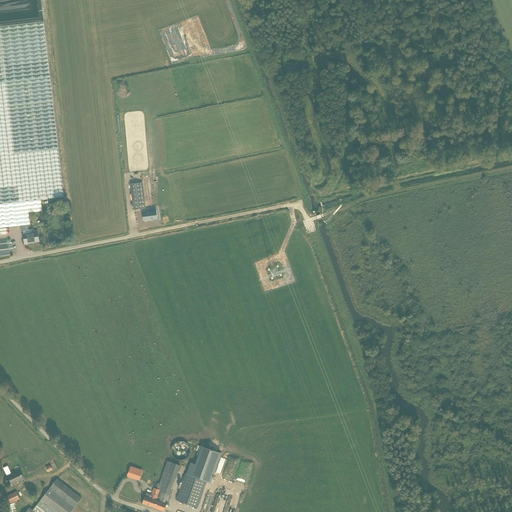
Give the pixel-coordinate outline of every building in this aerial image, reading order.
[(43,22),(0,26),(0,228),(21,226),(28,225),(30,225),(29,213),(42,211),(41,199),(63,197),(43,22)] [(142,183),(131,184),(131,189),(134,206),(145,204),(144,202),(143,187),(142,183)] [(156,211),(142,213),(143,221),(157,219),(156,211)] [(28,225),(21,226),(21,231),(22,231),(23,235),(25,244),(25,243),(35,242),(39,242),(37,231),(33,232),(32,230),(28,230),(28,225)] [(171,450),(171,452),(172,455),(173,457),(175,459),(178,460),(180,460),(183,460),(185,459),(187,458),(188,456),(190,451),(190,449),(189,447),(186,443),(184,442),(182,441),(179,441),(177,442),(175,443),(173,445),(172,447),(171,450)] [(191,463),(187,475),(198,479),(205,481),(206,479),(211,480),(221,453),(211,449),(202,446),(196,465),(191,463)] [(167,461),(164,470),(177,474),(180,466),(167,461)] [(130,466),(127,476),(136,479),(139,469),(130,466)] [(12,484),(24,479),(20,470),(7,475),(12,484)] [(171,491),(177,474),(164,470),(159,485),(158,487),(162,489),(157,500),(156,500),(160,490),(153,488),(151,495),(152,496),(151,498),(150,497),(150,498),(145,496),(144,498),(142,503),(164,511),(165,506),(166,504),(168,504),(173,492),(171,491)] [(178,496),(176,500),(197,508),(199,503),(207,482),(205,481),(198,479),(187,475),(185,474),(182,482),(178,495),(178,496)] [(29,508),(26,511),(70,511),(80,500),(82,498),(58,480),(57,479),(32,510),(29,508)] [(9,504),(19,499),(16,492),(5,497),(9,504)] [(219,506),(226,507),(228,497),(221,496),(219,506)]
